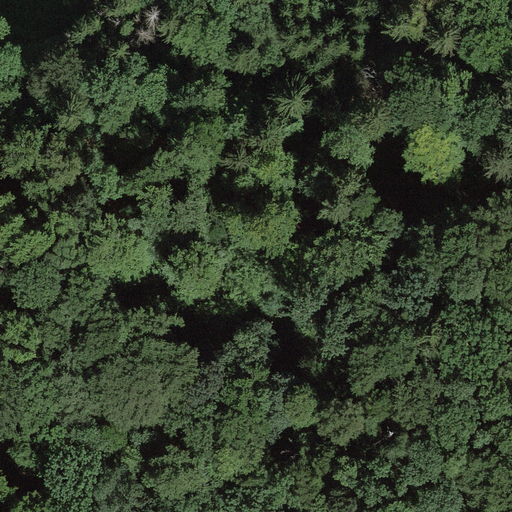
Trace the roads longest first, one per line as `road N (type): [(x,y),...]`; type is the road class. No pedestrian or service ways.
road 1 (track): [(44,66),(283,132),(402,147),(455,173),(498,211),(511,236)]
road 2 (track): [(511,306),(403,271),(344,280),(238,331),(104,440)]
